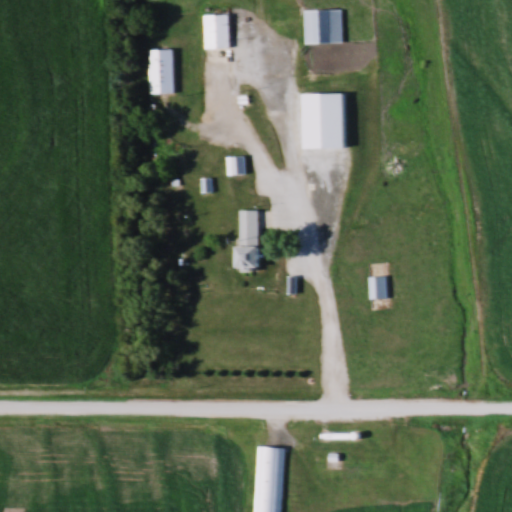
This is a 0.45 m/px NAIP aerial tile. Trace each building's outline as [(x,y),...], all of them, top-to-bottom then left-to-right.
[(344,43),(344,9),(305,9),(305,43),(344,43)] [(232,14),(206,14),(206,48),(232,48),(232,14)] [(150,93),(176,93),(176,49),(150,49),(150,93)] [(247,156),(228,156),(228,174),(247,174),(247,156)] [(240,210),(240,268),(262,268),(262,210),(240,210)] [(389,298),(389,277),(371,277),(371,298),(389,298)] [(282,511),(286,448),(257,446),(253,511),(282,511)]
